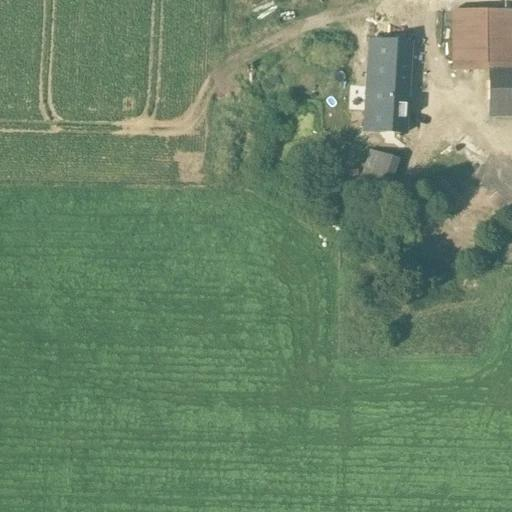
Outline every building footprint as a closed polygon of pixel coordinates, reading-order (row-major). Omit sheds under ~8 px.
[(409,46),(372,44),(368,131),(404,133),(409,46)] [(511,71),(489,72),(489,116),(511,116),(511,71)] [(511,175),(469,130),(445,150),(488,199),(511,175)] [(404,133),(368,131),(367,141),(403,144),(404,133)] [(488,199),(445,150),(421,175),(442,199),(463,222),(488,199)] [(398,160),(371,151),(360,187),(386,195),(398,160)] [(442,199),(421,175),(413,183),(436,207),(442,199)] [(511,204),(511,175),(488,199),(502,214),(511,204)] [(488,199),(463,222),(477,237),(502,214),(488,199)] [(405,213),(383,238),(398,250),(419,226),(405,213)]
